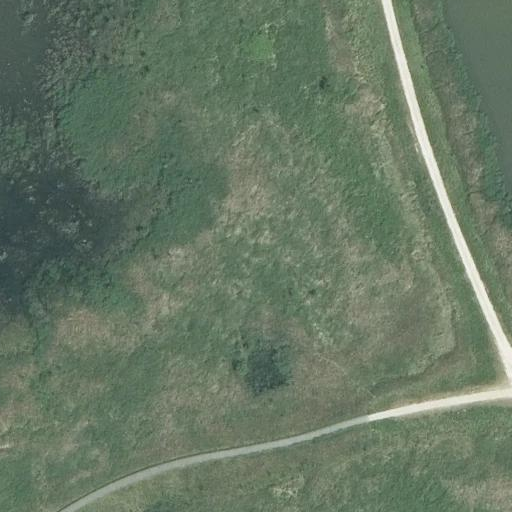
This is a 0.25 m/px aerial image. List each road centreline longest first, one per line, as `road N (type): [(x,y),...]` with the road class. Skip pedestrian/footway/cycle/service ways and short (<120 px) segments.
road 1 (track): [(75,511),(181,466),(511,396)]
road 2 (track): [(511,362),(450,219),(386,0)]
